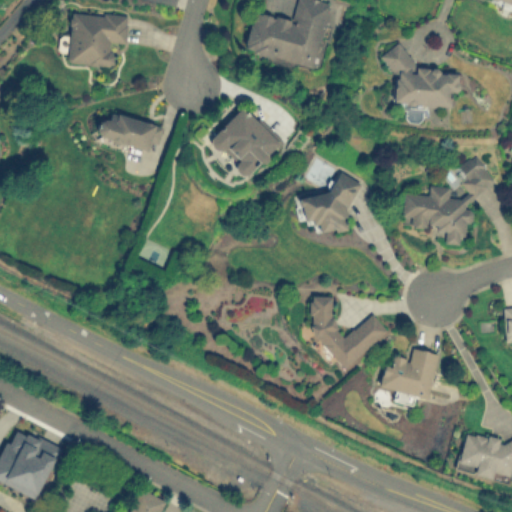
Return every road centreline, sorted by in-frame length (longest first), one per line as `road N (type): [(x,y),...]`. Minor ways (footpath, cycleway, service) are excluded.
road 1 (tertiary): [(0,294),(299,444),(460,511)]
road 2 (residential): [(233,511),(0,387)]
road 3 (residential): [(197,4),(21,9),(0,34)]
